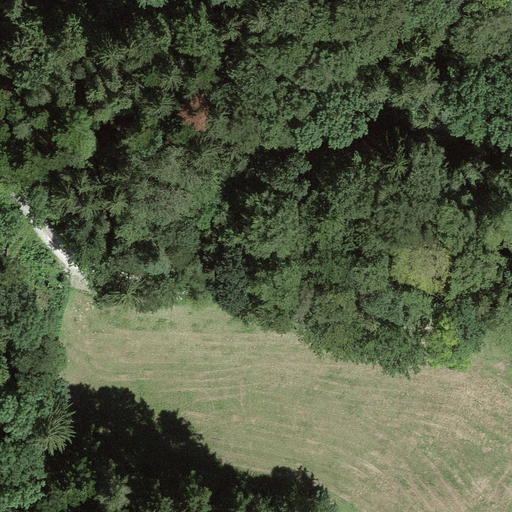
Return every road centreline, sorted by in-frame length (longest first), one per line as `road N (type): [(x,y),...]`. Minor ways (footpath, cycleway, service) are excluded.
road 1 (residential): [(0,169),(67,251),(101,276),(511,309)]
road 2 (track): [(0,162),(213,111),(395,0)]
